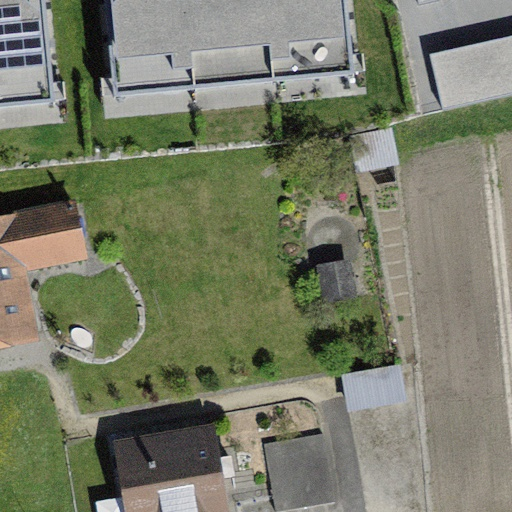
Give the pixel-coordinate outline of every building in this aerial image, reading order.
[(44,0),(0,0),(0,89),(52,85),(44,0)] [(186,0),(104,0),(113,79),(193,71),(186,0)] [(265,0),(186,0),(193,71),(271,64),(265,0)] [(346,0),(265,0),(271,64),(352,57),(346,0)] [(511,0),(421,0),(446,105),(511,90),(511,0)] [(72,206),(0,220),(0,338),(17,335),(6,273),(83,255),(72,206)] [(397,371),(346,379),(350,408),(402,400),(397,371)] [(227,511),(212,429),(117,446),(127,511),(227,511)] [(322,435),(263,446),(275,511),(286,511),(335,504),(322,435)]
